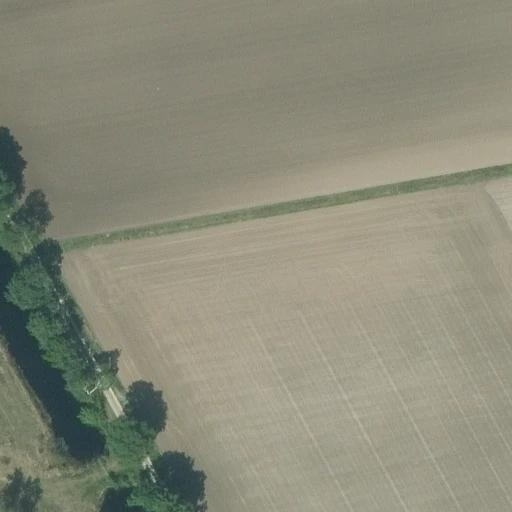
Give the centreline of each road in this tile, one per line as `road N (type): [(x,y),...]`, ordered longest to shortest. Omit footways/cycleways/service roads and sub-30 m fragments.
road 1 (track): [(172,511),(0,195)]
road 2 (track): [(146,464),(81,488),(0,483)]
road 3 (track): [(0,399),(22,441),(30,485),(66,511)]
